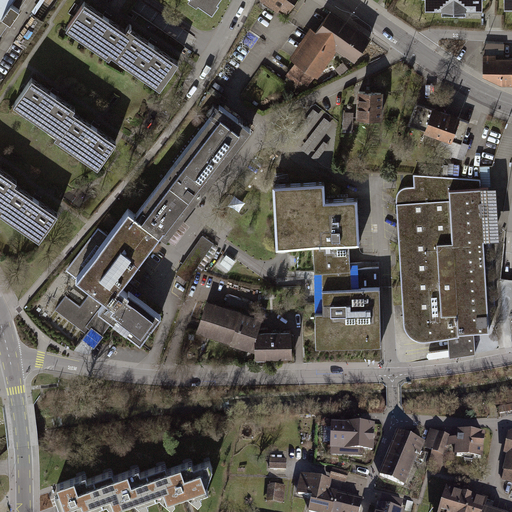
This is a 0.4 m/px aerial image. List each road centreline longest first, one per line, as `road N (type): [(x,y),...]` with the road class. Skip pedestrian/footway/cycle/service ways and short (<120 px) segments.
road 1 (residential): [(11,359),(154,378),(392,375),(505,359)]
road 2 (residential): [(363,511),(393,421),(511,420)]
road 3 (tertiary): [(341,0),(511,106)]
road 4 (secondary): [(11,359),(25,511)]
